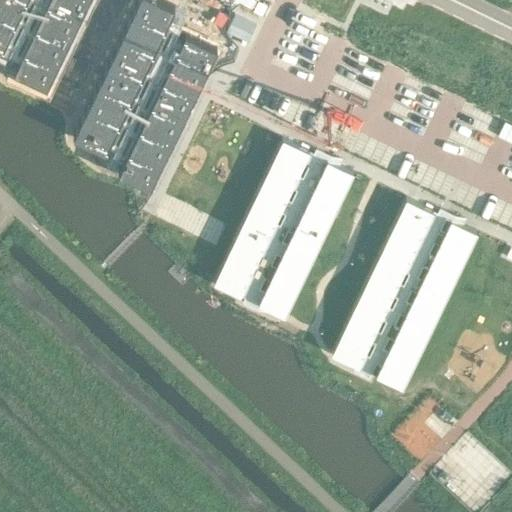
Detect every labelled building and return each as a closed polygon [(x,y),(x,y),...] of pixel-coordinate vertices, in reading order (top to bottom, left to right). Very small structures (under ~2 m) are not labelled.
[(0,0),(0,47),(0,48),(4,41),(10,44),(1,62),(11,67),(17,55),(19,56),(13,68),(45,84),(86,0),(0,0)] [(167,17),(173,4),(164,0),(135,0),(71,132),(104,148),(107,142),(114,145),(105,163),(115,168),(121,156),(123,156),(117,169),(149,185),(195,89),(216,45),(184,29),(180,37),(173,34),(185,10),(175,6),(169,18),(167,17)] [(231,18),(225,30),(246,40),(247,41),(255,23),(254,23),(234,13),(231,18)] [(282,136),(213,279),(238,291),(239,291),(241,292),(244,294),(257,300),(270,306),(283,312),(351,169),(352,169),(339,163),(326,156),(313,150),(308,148),(282,135),(282,136)] [(407,197),(335,352),(406,385),(478,230),(439,213),(407,197)]
